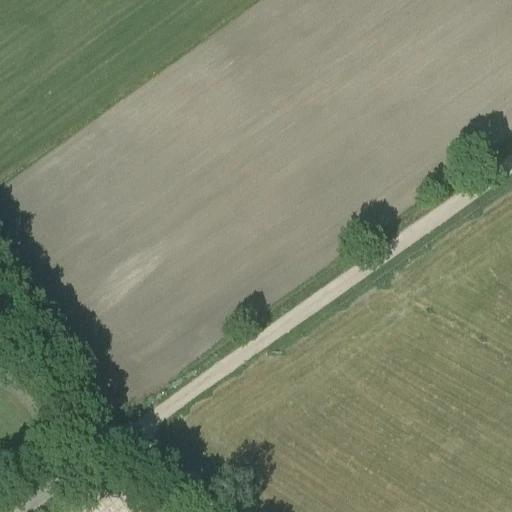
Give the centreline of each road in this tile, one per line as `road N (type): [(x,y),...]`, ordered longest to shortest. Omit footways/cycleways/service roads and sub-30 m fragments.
road 1 (track): [(18,511),(511,161)]
road 2 (unclassified): [(199,511),(117,442),(0,298)]
